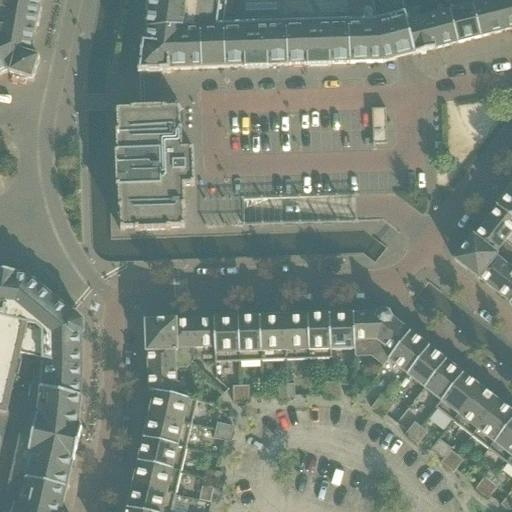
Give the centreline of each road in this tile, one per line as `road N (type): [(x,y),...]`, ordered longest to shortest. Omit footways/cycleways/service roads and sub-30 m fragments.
road 1 (residential): [(93,511),(111,427),(113,325),(123,298),(138,290),(388,284)]
road 2 (residential): [(388,284),(410,314),(511,396)]
road 3 (residential): [(420,252),(511,132)]
